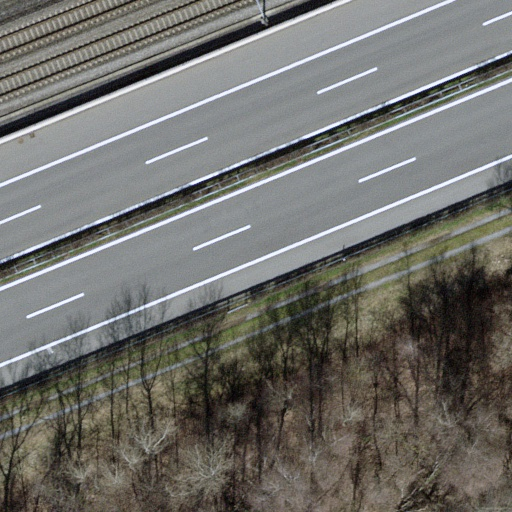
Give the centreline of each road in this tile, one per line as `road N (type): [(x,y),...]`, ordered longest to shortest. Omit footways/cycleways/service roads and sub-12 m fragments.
road 1 (motorway): [(0,328),(511,118)]
road 2 (motorway): [(511,11),(0,221)]
road 3 (track): [(0,425),(511,218)]
